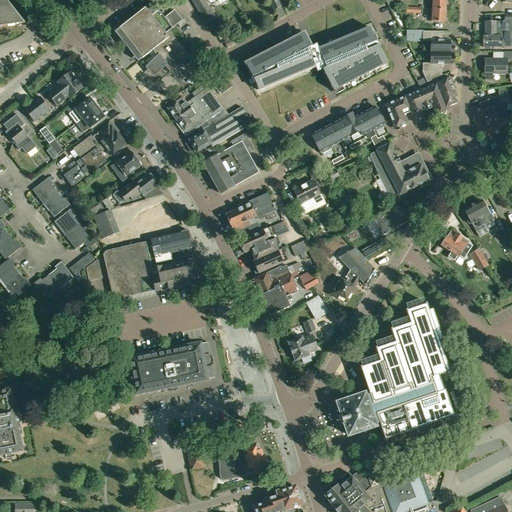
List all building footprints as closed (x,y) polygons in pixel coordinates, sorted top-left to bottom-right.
[(0,0),(0,27),(25,23),(10,5),(3,7),(2,1),(3,0),(0,0)] [(208,23),(213,31),(221,27),(216,18),(215,19),(205,2),(209,0),(216,0),(217,2),(219,0),(191,0),(206,24),(208,23)] [(275,10),(279,18),(286,15),(281,6),(282,6),(278,0),(267,0),(274,11),(275,10)] [(432,0),(432,9),(445,9),(445,0),(432,0)] [(165,67),(170,73),(189,58),(168,31),(177,24),(180,28),(187,23),(184,19),(182,20),(174,10),(172,12),(164,18),(152,2),(150,4),(118,29),(142,59),(152,51),(165,67)] [(431,21),(445,22),(445,9),(432,9),(431,21)] [(482,47),(511,47),(511,21),(511,20),(511,13),(504,14),(503,21),(500,21),(500,22),(496,22),(496,21),(485,21),(484,21),(484,36),(482,36),(482,47)] [(322,70),(333,92),(387,64),(376,41),(371,43),(369,38),(373,36),(368,27),(317,49),(319,52),(310,55),(307,49),(311,47),(308,41),(304,43),(301,34),(247,62),(245,64),(248,70),(249,72),(253,70),(258,81),(254,83),(255,84),(259,91),(300,74),(298,70),(304,68),(305,71),(307,70),(307,71),(308,70),(313,68),(315,67),(324,63),(326,68),(322,70)] [(431,41),(430,52),(450,52),(450,40),(442,40),(442,31),(423,31),(407,31),(407,39),(415,39),(415,37),(423,37),(423,41),(431,41)] [(224,42),(227,48),(238,42),(235,35),(224,42)] [(485,73),(485,80),(492,80),(492,73),(507,73),(507,59),(511,59),(511,51),(503,52),(503,59),(485,59),(485,73)] [(422,72),(427,82),(438,77),(436,71),(442,69),(442,64),(450,64),(450,52),(430,52),(430,63),(422,63),(422,72)] [(46,93),(56,106),(68,96),(69,98),(82,88),(70,72),(57,82),(58,84),(46,93)] [(436,84),(446,107),(457,103),(455,97),(456,97),(451,84),(453,84),(451,77),(436,84)] [(217,85),(223,94),(232,87),(226,79),(217,85)] [(436,115),(447,110),(446,107),(436,84),(421,90),(429,109),(433,107),(436,115)] [(499,102),(509,101),(507,86),(497,88),(499,102)] [(173,104),(167,109),(187,135),(206,122),(208,125),(227,114),(223,109),(207,87),(186,103),(182,98),(177,101),(176,100),(172,103),(173,104)] [(421,90),(405,97),(411,112),(416,123),(426,119),(424,111),(429,109),(421,90)] [(23,109),(34,122),(49,109),(39,96),(23,109)] [(484,132),(489,145),(510,136),(511,134),(511,130),(511,129),(511,128),(501,102),(499,103),(499,102),(497,96),(479,104),(482,110),(477,112),(479,118),(474,120),(480,134),(484,132)] [(385,105),(394,125),(399,127),(407,124),(403,115),(411,112),(405,97),(385,105)] [(76,123),(98,106),(94,101),(92,102),(89,98),(69,114),(76,123)] [(102,112),(98,106),(76,123),(83,133),(104,117),(101,113),(102,112)] [(228,115),(209,126),(202,130),(203,132),(189,140),(196,152),(211,144),(213,147),(251,124),(241,107),(228,115)] [(364,113),(373,129),(383,124),(375,108),(364,113)] [(373,129),(364,113),(354,119),(361,133),(362,135),(373,129)] [(19,150),(21,148),(26,155),(36,147),(31,140),(21,127),(25,124),(17,114),(3,125),(8,130),(5,132),(19,150)] [(354,119),(352,115),(342,120),(343,121),(351,138),(361,133),(354,119)] [(341,143),(351,138),(343,121),(333,126),(341,143)] [(80,159),(89,171),(91,173),(107,161),(100,152),(105,148),(111,155),(125,144),(117,133),(118,132),(110,123),(98,132),(92,137),(90,135),(85,139),(73,149),(80,159)] [(406,134),(413,128),(410,124),(403,130),(406,134)] [(49,144),(55,140),(56,139),(45,126),(39,131),(48,143),(49,144)] [(341,143),(333,126),(323,131),(331,148),(341,143)] [(331,148),(323,131),(312,136),(320,153),(331,148)] [(203,163),(220,194),(259,172),(248,153),(254,150),(247,139),(250,138),(247,132),(231,141),(233,146),(203,163)] [(63,150),(55,140),(49,144),(57,155),(63,150)] [(373,162),(391,198),(397,194),(398,195),(428,180),(428,179),(429,178),(419,156),(417,153),(414,154),(415,155),(399,162),(396,156),(395,156),(389,144),(369,154),(370,156),(368,158),(369,162),(373,162)] [(58,156),(51,147),(47,151),(53,160),(58,156)] [(159,166),(168,159),(161,150),(152,157),(159,166)] [(111,166),(122,181),(133,173),(131,172),(140,165),(130,152),(111,166)] [(71,186),(72,187),(86,176),(85,174),(89,171),(80,159),(76,163),(77,165),(76,165),(71,170),(63,176),(71,186)] [(326,176),(329,181),(339,177),(336,171),(326,176)] [(107,199),(111,204),(125,201),(130,197),(133,200),(141,194),(143,196),(156,186),(147,174),(135,184),(133,181),(118,192),(118,191),(107,199)] [(39,195),(45,202),(58,192),(50,183),(52,181),(49,178),(49,177),(33,190),(38,197),(39,195)] [(316,181),(320,188),(328,184),(324,177),(316,181)] [(313,180),(293,190),(300,204),(296,206),(300,213),(323,201),(313,180)] [(49,211),(54,217),(70,205),(67,200),(65,202),(58,192),(45,202),(51,209),(49,211)] [(337,200),(340,201),(343,199),(344,196),(342,193),(339,192),(336,194),(335,196),(337,200)] [(249,204),(226,214),(234,232),(239,230),(242,237),(261,229),(257,222),(256,219),(279,209),(278,206),(275,208),(274,206),(273,206),(267,193),(248,202),(249,204)] [(0,197),(0,217),(12,208),(9,204),(7,206),(0,197)] [(471,224),(476,231),(482,228),(481,226),(494,219),(491,213),(489,214),(481,200),(463,210),(468,217),(466,219),(469,224),(471,224)] [(91,209),(94,215),(105,211),(102,202),(91,209)] [(387,212),(373,220),(381,235),(395,227),(396,228),(407,221),(399,206),(387,212)] [(66,234),(79,224),(72,215),(74,214),(70,209),(54,222),(59,228),(61,227),(66,234)] [(92,217),(101,240),(118,233),(110,210),(92,217)] [(0,241),(9,235),(2,226),(4,224),(0,220),(0,219),(0,241)] [(251,262),(257,274),(287,261),(276,237),(289,231),(287,226),(285,227),(282,222),(272,227),(272,226),(237,242),(242,255),(249,251),(254,261),(251,262)] [(83,229),(79,224),(66,234),(72,241),(70,242),(76,249),(92,236),(89,233),(90,231),(86,226),(83,229)] [(484,239),(492,235),(490,229),(481,233),(484,239)] [(511,241),(505,229),(498,233),(510,254),(511,252),(511,241)] [(187,230),(150,239),(155,256),(192,248),(187,230)] [(448,257),(454,260),(457,256),(458,257),(458,256),(464,259),(473,246),(467,242),(468,242),(453,233),(448,239),(446,237),(446,238),(442,238),(439,243),(441,246),(451,252),(448,257)] [(1,253),(6,259),(22,247),(18,243),(17,244),(9,235),(0,241),(0,248),(2,252),(1,253)] [(291,247),(295,257),(311,250),(306,240),(291,247)] [(338,295),(345,299),(346,298),(348,297),(351,292),(353,293),(356,288),(353,286),(358,278),(364,285),(374,269),(365,260),(369,257),(362,244),(361,244),(359,241),(344,249),(346,253),(338,257),(350,270),(345,277),(341,275),(339,278),(335,284),(333,283),(328,291),(330,292),(330,293),(337,298),(338,295)] [(103,254),(114,301),(124,298),(124,297),(155,290),(155,291),(162,289),(162,290),(193,283),(192,282),(199,281),(196,270),(194,260),(152,269),(145,242),(106,251),(103,254)] [(373,244),(366,248),(370,255),(377,251),(373,244)] [(469,254),(479,271),(488,266),(483,257),(479,249),(473,252),(469,254)] [(84,257),(91,265),(96,261),(89,253),(84,257)] [(86,269),(86,268),(91,265),(84,257),(79,261),(86,269)] [(0,276),(1,276),(6,283),(19,273),(11,264),(13,262),(10,258),(0,266),(0,276)] [(86,268),(88,282),(103,279),(98,259),(96,261),(91,265),(86,268)] [(81,272),(86,269),(79,261),(74,265),(81,272)] [(58,267),(49,274),(59,287),(66,282),(67,283),(74,278),(61,262),(57,265),(58,267)] [(291,295),(298,292),(290,274),(301,269),(298,262),(287,267),(286,265),(282,267),(281,266),(253,278),(269,315),(290,307),(288,301),(293,299),(291,295)] [(76,277),(81,272),(74,265),(69,268),(76,277)] [(299,276),(306,289),(318,283),(311,270),(299,276)] [(10,291),(15,298),(31,285),(28,281),(26,282),(19,273),(6,283),(12,290),(10,291)] [(34,283),(47,299),(53,294),(52,292),(59,287),(49,274),(40,281),(39,279),(34,283)] [(89,296),(90,304),(104,301),(103,294),(89,296)] [(306,303),(316,320),(328,312),(318,295),(306,303)] [(380,363),(371,366),(370,366),(370,367),(369,368),(369,369),(373,379),(365,381),(367,385),(369,391),(368,391),(369,394),(367,395),(366,393),(337,403),(348,435),(377,426),(377,424),(379,423),(384,439),(453,416),(445,390),(444,390),(439,375),(448,372),(448,373),(450,373),(439,341),(442,340),(443,340),(432,309),(429,311),(426,303),(425,303),(425,304),(407,311),(406,310),(405,310),(410,323),(392,329),(391,328),(390,329),(395,342),(376,348),(376,347),(375,348),(380,363)] [(303,323),(307,334),(316,331),(311,319),(303,323)] [(301,358),(303,362),(310,360),(308,353),(317,350),(312,335),(302,338),(302,337),(288,342),(294,360),(301,358)] [(209,355),(206,343),(207,343),(207,342),(128,358),(135,394),(178,385),(214,378),(214,377),(213,377),(211,365),(212,365),(212,364),(213,364),(213,363),(213,362),(213,361),(213,360),(212,359),(212,358),(212,357),(211,356),(211,355),(210,355),(209,355)] [(0,403),(12,401),(10,389),(0,391),(0,388),(0,403)] [(0,416),(17,413),(15,405),(13,405),(12,401),(0,403),(0,416)] [(0,429),(19,425),(19,423),(19,422),(18,416),(17,416),(17,413),(0,416),(0,429)] [(0,442),(20,438),(19,434),(21,434),(19,425),(0,429),(0,442)] [(191,431),(183,432),(185,441),(193,440),(191,431)] [(185,441),(184,442),(186,451),(187,451),(189,460),(188,460),(190,471),(206,468),(204,460),(206,460),(209,459),(204,437),(200,438),(193,440),(185,441)] [(0,454),(5,454),(6,458),(14,457),(13,452),(23,450),(20,438),(0,442),(0,454)] [(221,479),(222,479),(224,479),(240,475),(241,475),(241,474),(242,473),(241,472),(239,464),(245,462),(247,468),(251,467),(254,474),(266,470),(264,465),(267,464),(263,454),(262,455),(260,448),(256,450),(254,444),(244,447),(242,441),(221,445),(220,445),(219,446),(218,446),(217,447),(217,448),(217,450),(219,477),(219,478),(220,479),(221,479)] [(427,511),(436,509),(433,501),(420,465),(419,462),(375,478),(375,477),(368,479),(369,481),(366,481),(358,471),(351,478),(347,473),(335,483),(338,486),(324,497),(336,511),(427,511)] [(298,511),(301,511),(299,505),(301,504),(295,486),(277,492),(277,493),(263,498),(264,502),(252,506),(254,511),(298,511)] [(507,511),(501,497),(472,511),(507,511)]
